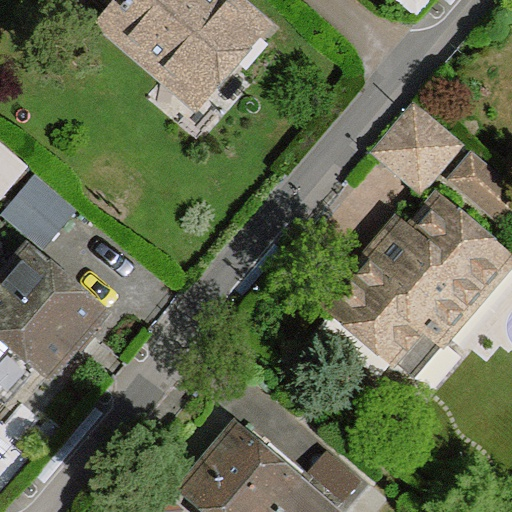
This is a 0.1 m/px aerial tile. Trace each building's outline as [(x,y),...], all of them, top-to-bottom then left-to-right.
[(110,0),(122,9),(130,0),(110,0)] [(130,0),(122,9),(113,19),(202,96),(257,31),(219,0),(130,0)] [(460,147),(416,111),(379,155),(424,192),(460,147)] [(0,199),(25,169),(0,146),(0,199)] [(511,191),(474,160),(456,182),(511,229),(511,191)] [(76,211),(36,178),(4,216),(44,250),(76,211)] [(507,259),(446,206),(415,241),(403,232),(337,310),(400,364),(429,329),(441,338),(507,259)] [(31,251),(0,285),(0,329),(49,374),(103,315),(31,251)] [(334,511),(240,431),(189,491),(213,511),(334,511)]
